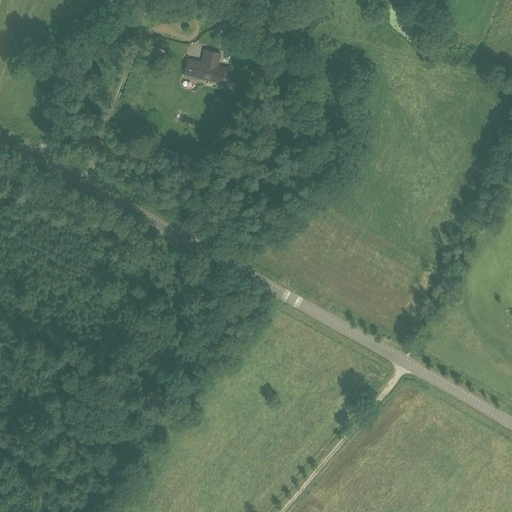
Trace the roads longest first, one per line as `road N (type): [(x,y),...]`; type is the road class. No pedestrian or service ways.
road 1 (tertiary): [(511,427),(0,135)]
road 2 (unknown): [(74,177),(127,36),(146,26),(203,21)]
road 3 (track): [(271,511),(399,359)]
